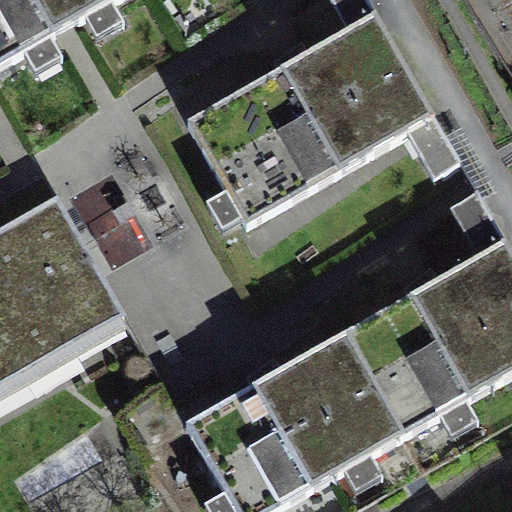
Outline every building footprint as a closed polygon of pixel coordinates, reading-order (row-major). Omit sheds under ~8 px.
[(0,0),(0,72),(127,0),(0,0)] [(436,129),(378,21),(185,124),(242,232),(436,129)] [(443,141),(416,148),(429,196),(456,189),(443,141)] [(59,200),(0,233),(0,394),(129,320),(59,200)] [(282,511),(511,380),(511,261),(503,247),(185,430),(232,511),(282,511)]
